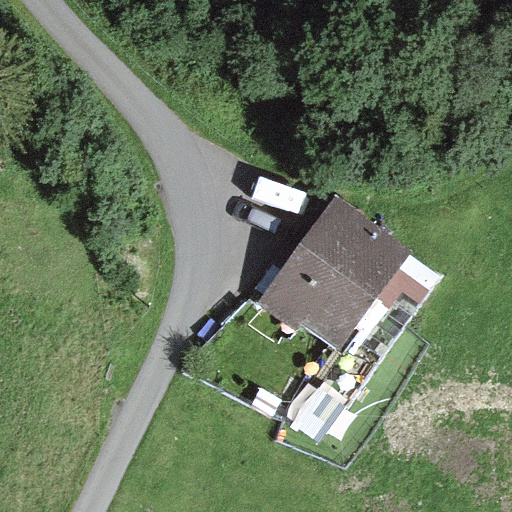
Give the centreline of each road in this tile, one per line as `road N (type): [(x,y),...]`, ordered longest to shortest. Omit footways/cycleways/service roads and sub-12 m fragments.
road 1 (unclassified): [(45,0),(178,156),(199,235),(195,275)]
road 2 (track): [(195,275),(91,511)]
